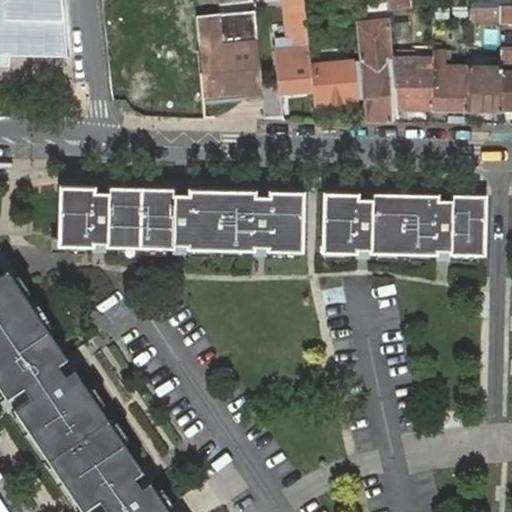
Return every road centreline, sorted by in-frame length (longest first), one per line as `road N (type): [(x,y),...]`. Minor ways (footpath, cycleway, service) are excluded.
road 1 (tertiary): [(511,154),(104,144)]
road 2 (residential): [(87,0),(104,144)]
